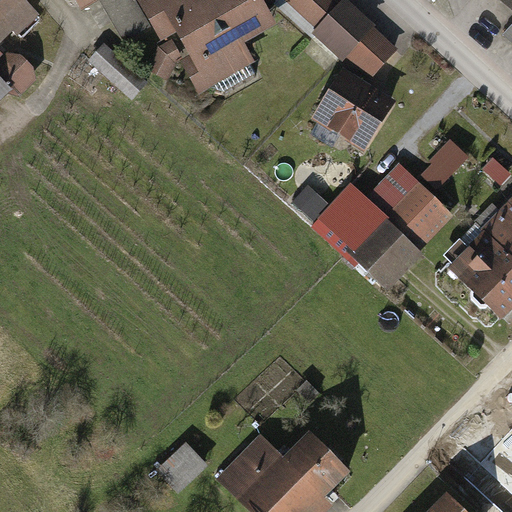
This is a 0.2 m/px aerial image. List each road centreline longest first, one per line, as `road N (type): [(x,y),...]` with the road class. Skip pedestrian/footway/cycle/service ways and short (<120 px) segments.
road 1 (residential): [(511,362),(361,511)]
road 2 (residential): [(406,0),(511,100)]
